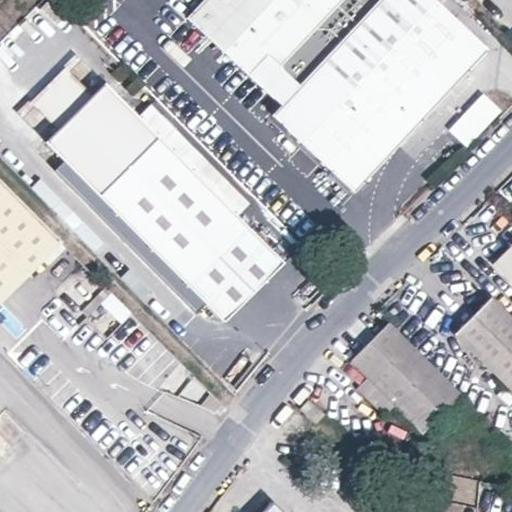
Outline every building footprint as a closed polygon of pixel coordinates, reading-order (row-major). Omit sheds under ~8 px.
[(281,105),(378,0),(203,0),(188,16),(261,86),(281,105)] [(354,194),(489,50),(435,0),(378,0),(281,105),(261,86),(261,87),(281,106),(275,112),(290,126),(286,129),(354,194)] [(61,129),(92,98),(66,73),(35,103),(61,129)] [(86,180),(104,198),(225,319),(283,263),(106,84),(92,98),(61,129),(48,142),(86,180)] [(464,142),(498,109),(483,95),(451,128),(464,142)] [(290,126),(275,112),(271,116),(286,129),(290,126)] [(0,301),(62,242),(60,239),(0,179),(0,301)] [(93,209),(104,198),(86,180),(76,190),(93,209)] [(511,245),(495,262),(511,278),(511,245)] [(511,314),(493,296),(455,334),(511,389),(511,314)] [(408,303),(389,322),(423,357),(443,338),(408,303)] [(423,357),(389,322),(352,360),(368,377),(395,404),(422,432),(461,394),(423,357)] [(395,404),(368,377),(357,387),(384,415),(395,404)] [(322,412),(308,399),(300,407),(315,420),(322,412)] [(283,511),(272,501),(261,511),(283,511)]
